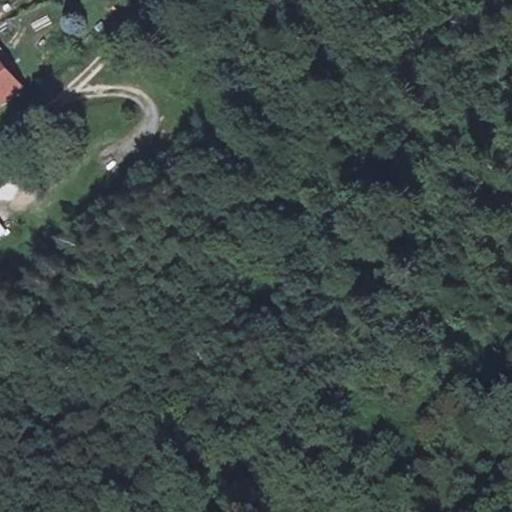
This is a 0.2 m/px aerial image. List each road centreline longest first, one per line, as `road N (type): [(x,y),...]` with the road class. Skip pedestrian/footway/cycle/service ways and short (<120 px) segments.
road 1 (track): [(160,0),(0,146)]
road 2 (track): [(69,85),(133,92),(146,104),(145,129),(125,157)]
